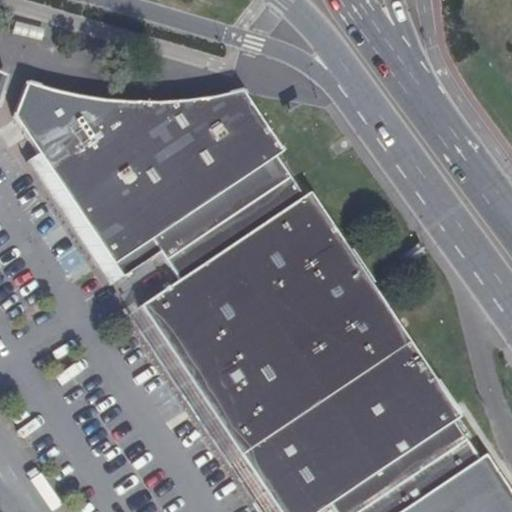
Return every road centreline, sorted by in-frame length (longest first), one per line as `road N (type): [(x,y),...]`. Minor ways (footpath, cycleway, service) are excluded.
road 1 (primary): [(352,86),(511,305)]
road 2 (primary): [(111,0),(278,50),(352,86)]
road 3 (primary): [(511,220),(413,88)]
